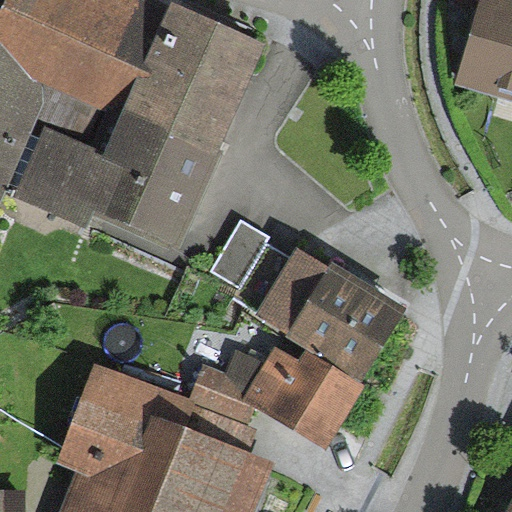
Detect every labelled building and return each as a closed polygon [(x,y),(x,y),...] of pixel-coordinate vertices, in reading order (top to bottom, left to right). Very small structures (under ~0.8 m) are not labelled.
[(217,137),(256,43),(151,0),(0,0),(0,192),(83,227),(87,219),(169,252),(217,137)] [(452,82),(511,100),(511,2),(505,0),(477,0),(470,24),(452,82)] [(252,288),(272,236),(241,224),(221,276),(252,288)] [(353,378),(393,311),(332,274),(291,250),(251,317),(353,378)] [(263,416),(321,451),(358,390),(300,355),(292,369),(268,355),(258,372),(233,357),(223,376),(200,368),(192,386),(263,416)] [(248,511),(267,460),(177,428),(184,408),(95,377),(61,472),(77,478),(65,511),(248,511)] [(0,511),(32,511),(32,492),(0,491),(0,511)]
